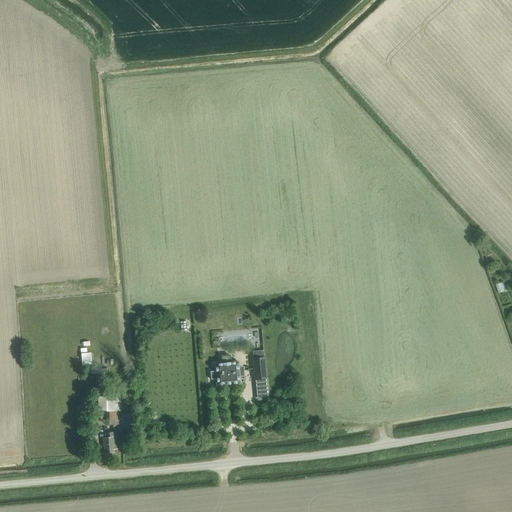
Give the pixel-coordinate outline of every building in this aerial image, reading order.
[(92,352),(82,352),(82,364),(92,364),(92,352)] [(214,371),(210,372),(211,380),(215,379),(216,387),(224,386),(224,388),(232,388),(232,385),(240,384),(239,377),(244,377),(243,369),(238,369),(238,362),(230,363),(229,356),(221,357),(221,363),(214,364),(214,371)] [(264,358),(252,359),(254,380),(266,378),(264,358)] [(122,393),(98,394),(98,412),(105,412),(106,425),(117,425),(117,412),(122,412),(122,393)] [(132,414),(122,415),(123,429),(134,428),(132,414)] [(104,454),(114,453),(114,450),(120,449),(119,433),(107,434),(107,438),(102,439),(104,454)]
